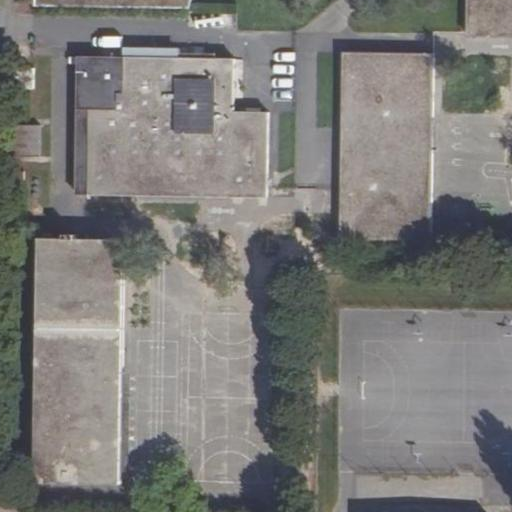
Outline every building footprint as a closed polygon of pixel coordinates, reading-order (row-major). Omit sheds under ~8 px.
[(34,0),(34,5),(189,9),(191,0),(34,0)] [(511,0),(470,0),(470,33),(511,33),(511,0)] [(344,189),(344,238),(432,239),(433,53),(344,54),(344,128),(353,128),(352,171),(344,170),(344,189)] [(79,58),(78,195),(269,196),(269,188),(269,112),(235,112),(235,59),(79,58)] [(13,69),(14,88),(33,88),(34,69),(13,69)] [(13,125),(13,156),(40,155),(41,125),(13,125)] [(344,128),(344,170),(352,171),(353,128),(344,128)] [(13,171),(12,183),(24,183),(25,171),(13,171)] [(28,240),(24,484),(123,485),(127,241),(28,240)]
